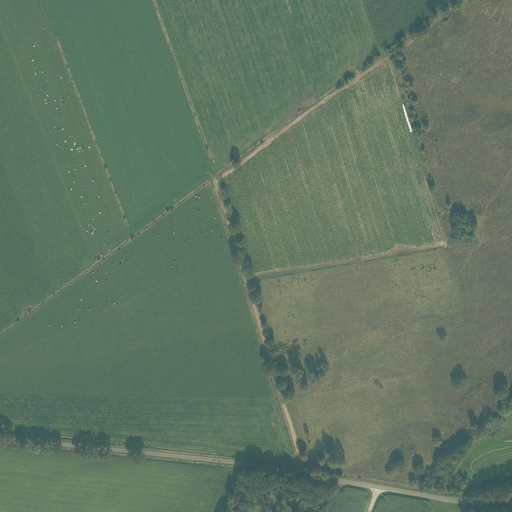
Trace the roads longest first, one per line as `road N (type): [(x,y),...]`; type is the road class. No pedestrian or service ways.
road 1 (track): [(298,469),(217,179),(464,0)]
road 2 (unclassified): [(511,494),(464,497),(0,431)]
